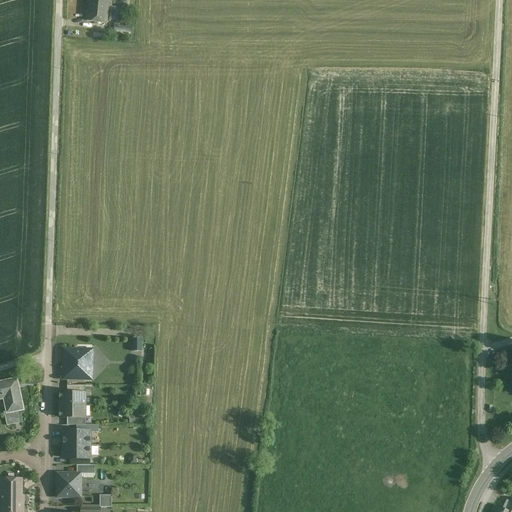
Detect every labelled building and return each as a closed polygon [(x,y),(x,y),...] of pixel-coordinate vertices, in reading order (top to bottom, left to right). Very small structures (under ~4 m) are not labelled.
[(111,0),(89,0),(87,21),(110,23),(110,17),(128,19),(129,5),(112,3),(111,0)] [(141,340),(134,340),(132,339),(132,351),(141,351),(141,340)] [(83,353),(77,349),(65,349),(64,366),(63,366),(62,380),(81,380),(81,375),(92,375),(92,353),(83,353)] [(16,379),(0,382),(0,399),(3,399),(6,412),(7,414),(12,413),(19,411),(23,410),(16,379)] [(85,385),(67,385),(67,393),(85,393),(85,385)] [(67,393),(60,393),(60,399),(61,399),(61,405),(85,405),(85,393),(67,393)] [(85,405),(61,405),(61,412),(60,412),(59,417),(67,417),(85,418),(85,405)] [(19,411),(12,413),(14,424),(22,423),(19,411)] [(7,414),(4,414),(6,426),(14,424),(12,413),(7,414)] [(85,418),(67,417),(67,425),(85,425),(85,418)] [(89,432),(63,432),(63,446),(89,446),(89,432)] [(89,446),(63,446),(63,459),(71,459),(89,459),(89,446)] [(89,466),(76,466),(77,474),(81,474),(95,474),(94,466),(89,466)] [(77,474),(57,474),(57,498),(81,498),(81,474),(77,474)] [(21,480),(1,480),(1,493),(4,493),(4,500),(0,499),(0,511),(7,511),(22,511),(23,503),(21,503),(21,480)] [(111,496),(99,496),(99,508),(111,508),(111,496)]
